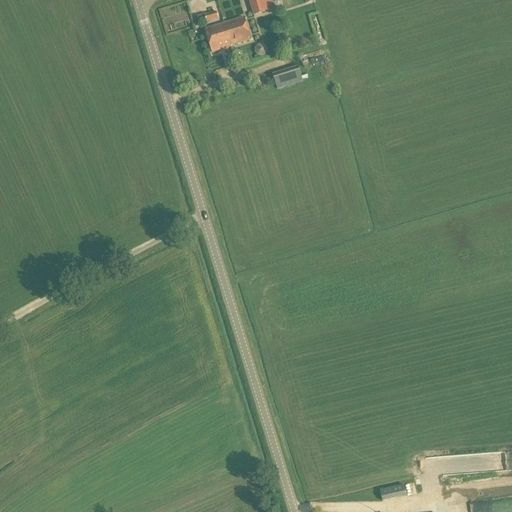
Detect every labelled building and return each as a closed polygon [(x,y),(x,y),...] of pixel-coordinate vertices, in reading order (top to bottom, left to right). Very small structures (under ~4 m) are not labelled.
[(248,0),(253,16),(275,9),(273,3),(280,1),(279,0),(248,0)] [(216,12),(205,16),(206,22),(218,18),(216,12)] [(230,46),(247,41),(241,20),(224,25),(230,46)] [(230,46),(224,25),(205,31),(212,54),(231,48),(230,46)] [(277,91),(303,82),(298,67),(272,75),(277,91)] [(511,465),(511,456),(494,458),(495,468),(511,465)] [(382,502),(407,497),(404,485),(380,490),(382,502)] [(436,511),(469,511),(469,490),(435,491),(436,511)]
